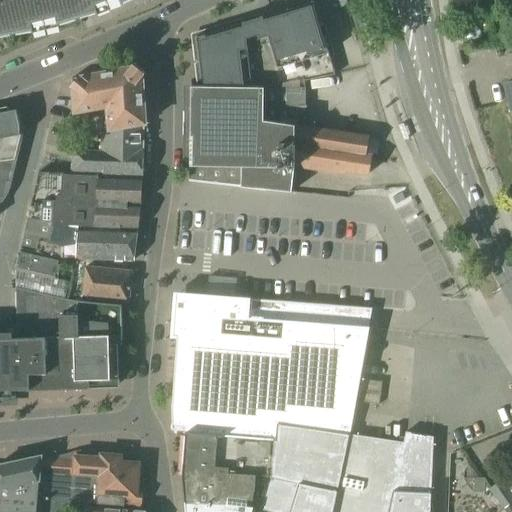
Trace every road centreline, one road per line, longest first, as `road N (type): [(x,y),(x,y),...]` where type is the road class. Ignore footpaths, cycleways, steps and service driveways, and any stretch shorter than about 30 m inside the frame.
road 1 (residential): [(136,420),(164,179),(163,41),(156,22)]
road 2 (secondary): [(387,0),(417,100),(470,221),(481,228)]
road 3 (secondary): [(481,228),(423,0)]
road 4 (residential): [(0,282),(45,97),(36,73)]
road 5 (residential): [(0,430),(136,420)]
road 6 (residential): [(36,73),(156,22)]
